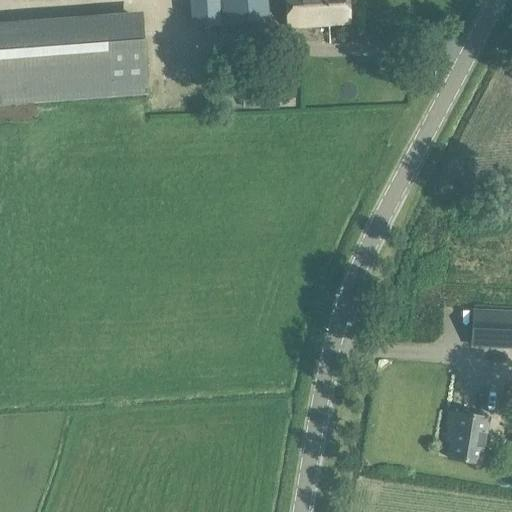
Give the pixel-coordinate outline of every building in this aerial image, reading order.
[(286,0),(288,27),(348,23),(346,0),(286,0)] [(269,7),(200,12),(190,12),(191,26),(201,25),(270,21),(269,7)] [(0,105),(78,100),(72,19),(0,24),(0,105)] [(458,306),(439,311),(444,329),(463,323),(458,306)] [(511,311),(473,310),(471,348),(511,349),(511,311)] [(445,458),(481,464),(489,418),(451,412),(448,428),(450,428),(445,458)]
